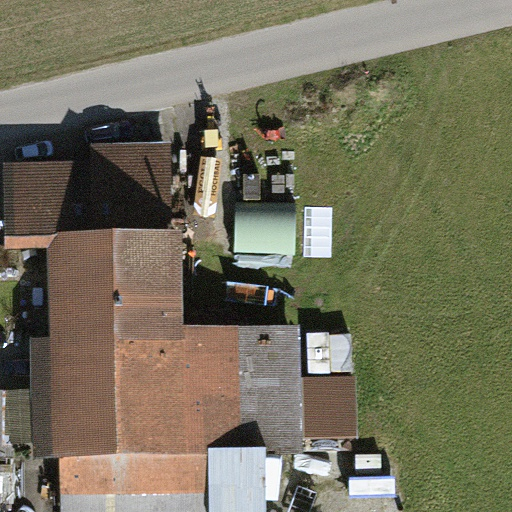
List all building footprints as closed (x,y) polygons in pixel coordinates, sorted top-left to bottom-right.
[(93,159),(6,160),(7,244),(51,243),(51,227),(170,225),(168,142),(92,143),(93,159)] [(297,195),(231,195),(231,251),(297,251),(297,195)] [(170,225),(51,227),(54,384),(37,390),(38,442),(59,441),(59,511),(206,511),(205,443),(237,443),(235,320),(172,321),(170,225)] [(320,438),(364,437),(362,330),(317,331),(320,438)] [(5,386),(0,385),(0,511),(13,511),(15,447),(3,446),(5,386)]
